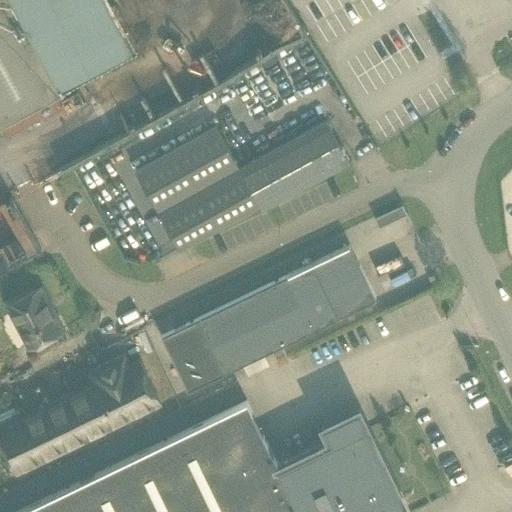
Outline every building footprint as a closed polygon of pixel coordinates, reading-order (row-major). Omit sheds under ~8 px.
[(13,0),(0,0),(0,125),(63,91),(13,0)] [(67,111),(73,108),(83,103),(77,92),(61,101),(67,111)] [(178,248),(185,245),(259,204),(262,209),(350,161),(327,118),(239,167),(216,124),(135,169),(178,248)] [(11,197),(0,202),(0,207),(16,236),(0,245),(0,247),(10,265),(40,248),(11,197)] [(379,226),(406,213),(402,205),(375,218),(379,226)] [(187,389),(339,316),(376,298),(350,245),(288,275),(287,275),(161,335),(187,389)] [(7,305),(30,347),(63,329),(40,287),(7,305)] [(0,440),(15,472),(160,402),(139,359),(129,364),(124,354),(88,371),(93,381),(0,425),(0,440)] [(246,401),(14,511),(403,511),(407,511),(382,459),(365,424),(358,408),(323,425),(330,441),(278,466),(246,401)]
